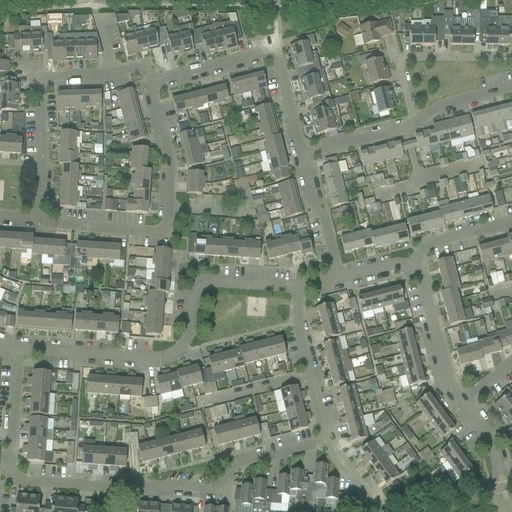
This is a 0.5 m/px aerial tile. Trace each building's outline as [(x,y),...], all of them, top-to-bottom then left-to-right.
[(461,29),(461,28),(461,25),(452,24),(452,12),(443,12),(443,18),(443,32),(449,32),(449,46),(461,46),(461,29)] [(461,29),(461,46),(473,46),(473,36),(473,33),(479,33),(479,19),(479,12),(472,12),(472,20),(472,29),(461,29)] [(114,16),(116,25),(130,21),(129,19),(128,15),(114,16)] [(422,46),(435,46),(435,39),(443,39),(443,32),(443,18),(433,18),(430,24),(430,28),(423,28),(422,28),(422,46)] [(485,46),(497,46),(497,28),(497,19),(479,19),(479,33),(485,33),(485,46)] [(497,28),(497,46),(510,46),(510,33),(510,19),(498,19),(497,19),(497,28)] [(375,24),(360,28),(362,35),(364,46),(380,42),(378,36),(381,35),(381,37),(392,34),(389,21),(375,25),(375,24)] [(220,24),(227,50),(237,47),(236,42),(242,40),(237,22),(232,24),(230,22),(223,24),(220,24)] [(415,48),(420,48),(421,46),(422,46),(422,28),(423,28),(423,22),(411,22),(410,25),(404,25),(404,29),(404,39),(410,39),(410,46),(415,46),(415,48)] [(143,28),(149,51),(160,48),(159,47),(164,45),(161,34),(160,29),(159,24),(143,28)] [(192,24),(177,28),(177,30),(178,36),(183,54),(194,51),(193,47),(198,46),(195,37),(194,31),(192,24)] [(210,27),(216,53),(227,50),(220,24),(218,25),(216,24),(212,25),(212,26),(210,27)] [(341,24),(335,32),(341,36),(347,28),(341,24)] [(199,30),(194,31),(195,37),(198,46),(203,44),(203,45),(205,55),(216,53),(210,27),(199,30)] [(19,36),(13,36),(14,50),(20,50),(20,55),(31,54),(31,35),(30,28),(27,28),(27,35),(19,36)] [(31,35),(31,54),(42,54),(42,52),(47,52),(47,35),(46,35),(46,28),(30,28),(31,35)] [(123,38),(128,57),(138,54),(132,28),(129,29),(130,37),(123,38)] [(135,28),(132,28),(138,54),(149,51),(144,33),(137,34),(136,30),(135,28)] [(169,43),(172,57),(183,54),(178,36),(177,30),(172,31),(174,37),(168,38),(165,28),(160,29),(161,34),(164,45),(164,44),(169,43)] [(85,35),(86,61),(97,61),(96,55),(102,55),(97,34),(85,35)] [(53,52),(53,62),(64,62),(63,36),(59,36),(59,43),(52,44),(52,35),(47,35),(47,52),(53,52)] [(63,36),(64,62),(75,62),(74,43),(74,35),(63,36)] [(74,43),(75,62),(86,61),(85,35),(74,35),(74,43)] [(289,47),(292,59),(310,54),(308,48),(316,46),(313,36),(295,40),(297,45),(289,47)] [(328,62),(329,66),(331,66),(340,64),(336,48),(333,49),(334,55),(331,56),(332,60),(335,59),(336,60),(328,62)] [(305,67),(306,72),(320,69),(318,63),(315,53),(310,54),(292,59),(295,70),(305,67)] [(2,54),(0,54),(0,79),(8,79),(7,73),(9,73),(8,62),(3,62),(2,54)] [(368,73),(371,85),(389,80),(387,70),(384,71),(381,60),(365,64),(368,73)] [(300,80),(303,91),(320,87),(327,85),(325,77),(323,70),(321,71),(320,69),(306,72),(304,73),(306,79),(300,80)] [(254,74),(258,91),(267,88),(263,72),(254,74)] [(246,76),(250,93),(258,91),(254,74),(246,76)] [(238,78),(242,95),(250,93),(246,76),(238,78)] [(230,80),(234,97),(242,95),(238,78),(230,80)] [(0,95),(19,95),(19,84),(14,84),(14,79),(8,79),(0,79),(0,95)] [(214,87),(218,105),(224,103),(223,101),(228,99),(225,85),(214,87)] [(214,87),(203,90),(207,105),(212,104),(213,106),(218,105),(214,87)] [(311,100),(313,106),(320,104),(324,103),(324,101),(330,99),(329,92),(322,94),(320,87),(303,91),(305,102),(311,100)] [(371,108),(374,116),(378,115),(393,111),(391,103),(395,102),(391,88),(382,90),(373,93),(368,94),(372,108),(371,108)] [(117,94),(119,102),(135,98),(133,89),(117,94)] [(203,90),(193,93),(197,110),(203,109),(202,106),(207,105),(203,90)] [(96,108),(96,111),(101,111),(101,92),(89,93),(90,108),(96,108)] [(74,109),(74,112),(80,112),(79,93),(68,94),(69,109),(74,109)] [(79,93),(80,112),(85,112),(85,108),(90,108),(89,93),(79,93)] [(191,109),(192,111),(197,110),(193,93),(183,95),(186,110),(191,109)] [(57,94),(58,113),(63,113),(63,109),(69,109),(68,94),(57,94)] [(0,95),(0,106),(1,107),(1,111),(16,111),(16,106),(19,106),(19,95),(0,95)] [(172,98),(176,115),(182,114),(181,112),(186,110),(183,95),(172,98)] [(334,101),(336,106),(336,107),(337,106),(348,104),(348,103),(350,103),(348,97),(345,98),(334,101)] [(119,102),(121,110),(138,106),(135,98),(119,102)] [(310,113),(313,125),(339,118),(334,100),(324,103),(320,104),(322,110),(310,113)] [(258,114),(259,120),(274,116),(271,105),(254,110),(255,115),(258,114)] [(494,108),(501,133),(508,131),(506,123),(510,121),(506,105),(494,108)] [(121,110),(123,118),(140,114),(138,106),(121,110)] [(487,127),(489,136),(496,134),(494,126),(499,124),(494,108),(483,111),(487,127)] [(475,130),(478,139),(485,137),(482,129),(487,127),(483,111),(471,114),(475,130)] [(209,113),(212,124),(219,122),(216,112),(209,113)] [(123,118),(125,126),(142,122),(140,114),(123,118)] [(258,126),(259,131),(277,126),(274,116),(259,120),(260,125),(258,126)] [(207,117),(199,119),(201,126),(204,126),(209,125),(207,117)] [(468,117),(457,119),(462,139),(463,144),(475,141),(468,117)] [(313,125),(316,136),(342,129),(339,118),(313,125)] [(446,122),(451,142),(462,139),(457,119),(446,122)] [(125,126),(127,134),(144,130),(142,122),(125,126)] [(435,125),(440,144),(451,142),(446,122),(435,125)] [(426,132),(430,147),(440,144),(435,125),(433,126),(434,130),(426,132)] [(263,135),(264,141),(279,137),(277,126),(259,131),(261,136),(263,135)] [(127,134),(130,143),(146,139),(144,130),(127,134)] [(179,135),(181,143),(198,140),(196,131),(179,135)] [(60,143),(75,144),(76,139),(79,139),(79,133),(61,132),(60,143)] [(418,148),(418,150),(430,147),(426,132),(414,135),(416,141),(412,142),(414,149),(418,148)] [(510,135),(501,137),(503,143),(503,144),(511,142),(510,135)] [(0,153),(10,154),(11,136),(6,136),(5,139),(0,138),(0,153)] [(10,154),(21,155),(22,140),(16,139),(16,136),(11,136),(10,154)] [(263,146),(265,152),(282,147),(279,137),(264,141),(266,146),(263,146)] [(181,143),(183,152),(200,148),(198,140),(181,143)] [(389,144),(393,159),(403,157),(402,152),(406,151),(404,144),(400,145),(399,142),(389,144)] [(59,154),(78,155),(78,150),(75,150),(75,144),(60,143),(59,154)] [(379,147),(383,162),(393,159),(389,144),(379,147)] [(183,152),(185,160),(201,156),(208,154),(206,146),(205,146),(200,148),(183,152)] [(268,156),(270,162),(285,158),(282,147),(265,152),(266,157),(268,156)] [(370,149),(373,164),(383,162),(379,147),(370,149)] [(128,159),(147,160),(148,149),(132,148),(132,154),(129,153),(128,159)] [(230,150),(232,159),(241,157),(239,148),(230,150)] [(359,152),(363,167),(373,164),(370,149),(359,152)] [(59,154),(59,165),(63,165),(74,166),(74,160),(77,160),(78,155),(59,154)] [(185,160),(187,168),(204,164),(201,156),(185,160)] [(269,167),(270,173),(287,168),(285,158),(270,162),(271,167),(269,167)] [(146,171),(147,160),(128,159),(128,164),(131,164),(131,170),(135,170),(146,171)] [(438,161),(440,168),(448,166),(446,159),(438,161)] [(345,162),(322,167),(325,178),(340,174),(347,172),(345,162)] [(62,176),(80,177),(81,172),(78,171),(78,166),(63,165),(62,176)] [(274,177),(275,183),(290,179),(287,168),(270,173),(271,178),(274,177)] [(131,181),(150,182),(150,171),(146,171),(135,170),(135,175),(132,175),(131,181)] [(187,183),(205,185),(205,179),(203,179),(203,173),(188,172),(187,183)] [(325,178),(327,188),(342,184),(340,174),(325,178)] [(385,187),(386,189),(390,188),(388,181),(384,182),(382,175),(376,176),(380,188),(385,187)] [(80,177),(62,176),(61,186),(76,187),(77,182),(80,182),(80,183),(83,183),(84,182),(85,182),(85,180),(85,177),(80,177)] [(368,186),(370,193),(374,192),(373,190),(380,188),(376,176),(370,178),(372,185),(368,186)] [(452,181),(455,190),(456,195),(466,192),(464,183),(462,176),(458,177),(459,179),(452,181)] [(85,180),(85,181),(96,181),(96,185),(94,185),(91,184),(90,189),(96,189),(102,189),(103,178),(95,178),(85,177),(85,180)] [(446,180),(438,182),(439,184),(440,189),(444,188),(448,187),(447,182),(446,180)] [(134,191),(149,193),(150,182),(131,181),(131,186),(134,186),(134,191)] [(294,181),(270,187),(272,196),(280,194),(296,190),(294,181)] [(189,195),(195,195),(201,195),(202,190),(204,190),(205,185),(187,183),(186,194),(189,195)] [(327,188),(330,197),(345,193),(342,184),(327,188)] [(60,197),(79,198),(79,193),(76,193),(76,187),(61,186),(60,197)] [(225,189),(227,197),(235,195),(233,187),(225,189)] [(280,194),(282,202),(298,198),(296,190),(280,194)] [(130,202),(148,203),(149,193),(134,191),(133,197),(130,197),(130,202)] [(330,197),(332,208),(347,204),(345,193),(330,197)] [(357,196),(361,209),(364,208),(366,207),(364,201),(362,201),(361,195),(357,196)] [(60,208),(75,209),(75,204),(78,204),(79,198),(60,197),(60,208)] [(478,199),(482,215),(493,212),(489,197),(478,199)] [(282,202),(284,210),(300,206),(298,198),(282,202)] [(374,198),(364,201),(366,207),(371,206),(373,213),(377,212),(375,205),(374,198)] [(456,199),(461,220),(472,217),(468,202),(459,204),(457,198),(456,199)] [(387,204),(390,214),(397,212),(397,209),(400,208),(398,199),(394,200),(394,202),(387,204)] [(446,201),(451,222),(461,220),(456,199),(446,201)] [(468,202),(472,217),(482,215),(478,199),(468,202)] [(438,214),(442,229),(444,228),(443,224),(451,222),(446,201),(437,204),(439,209),(440,213),(438,214)] [(132,213),(147,214),(148,203),(130,202),(126,202),(125,213),(132,213)] [(284,210),(286,218),(302,214),(300,206),(284,210)] [(340,209),(342,216),(349,215),(347,208),(340,209)] [(427,216),(432,233),(437,231),(436,230),(442,229),(438,214),(427,216)] [(417,219),(421,234),(429,232),(429,233),(432,233),(427,216),(417,219)] [(306,217),(293,220),(295,227),(307,223),(306,217)] [(406,222),(411,238),(415,237),(414,236),(421,234),(417,219),(406,222)] [(394,228),(397,243),(404,242),(405,243),(409,242),(404,226),(394,228)] [(383,231),(387,248),(390,247),(390,245),(397,243),(394,228),(383,231)] [(374,246),(375,249),(377,249),(373,234),(371,234),(370,230),(361,233),(365,248),(374,246)] [(382,247),(382,249),(387,248),(383,231),(373,234),(377,249),(382,247)] [(351,235),(355,251),(365,248),(361,233),(351,235)] [(0,239),(0,252),(10,253),(10,250),(11,235),(0,234),(0,239)] [(15,254),(21,254),(22,236),(11,235),(10,250),(15,251),(15,254)] [(340,238),(344,253),(355,251),(351,235),(340,238)] [(31,253),(32,240),(33,241),(33,236),(22,236),(21,254),(26,255),(26,252),(31,253)] [(285,238),(290,255),(300,252),(298,242),(297,237),(291,239),(291,236),(285,238)] [(300,252),(301,257),(312,254),(308,236),(302,238),(303,240),(298,242),(300,252)] [(499,243),(503,258),(511,255),(511,254),(511,252),(511,251),(511,248),(509,236),(507,237),(508,241),(499,243)] [(195,244),(189,244),(188,254),(194,254),(194,256),(205,256),(206,239),(201,238),(201,241),(195,240),(195,244)] [(276,243),(279,258),(290,255),(285,238),(280,239),(281,242),(276,243)] [(212,257),(215,257),(216,242),(211,242),(212,239),(206,239),(205,256),(212,257)] [(31,259),(36,259),(37,256),(42,257),(43,241),(33,241),(32,240),(31,259)] [(222,242),(216,242),(215,257),(226,258),(227,240),(222,240),(222,242)] [(227,240),(226,258),(237,259),(238,243),(233,243),(233,240),(227,240)] [(47,260),(53,261),(54,242),(43,241),(42,257),(47,257),(47,260)] [(244,244),(238,243),(237,259),(248,259),(249,242),(244,241),(244,244)] [(52,265),(69,266),(69,265),(69,259),(70,249),(70,245),(65,245),(65,243),(54,242),(53,261),(52,265)] [(260,245),(255,245),(255,242),(249,242),(248,259),(259,260),(260,245)] [(264,243),(269,260),(279,258),(276,243),(270,244),(270,242),(264,243)] [(489,245),(493,260),(503,258),(499,243),(489,245)] [(76,250),(70,249),(69,259),(69,265),(69,266),(68,271),(77,271),(78,266),(86,266),(86,263),(88,244),(76,244),(76,250)] [(86,263),(92,263),(92,260),(97,260),(98,245),(88,244),(86,263)] [(102,264),(108,264),(109,246),(98,245),(97,260),(103,261),(102,264)] [(478,248),(482,263),(493,260),(489,245),(478,248)] [(108,267),(124,268),(125,251),(120,251),(120,247),(109,246),(108,264),(108,267)] [(152,260),(170,262),(171,250),(156,249),(155,255),(153,255),(152,260)] [(452,258),(437,262),(439,273),(454,269),(452,258)] [(154,271),(169,272),(170,262),(152,260),(152,266),(155,266),(154,271)] [(473,270),(475,278),(482,276),(480,268),(473,270)] [(454,269),(439,273),(442,283),(457,279),(454,269)] [(151,282),(169,283),(169,272),(154,271),(154,277),(151,276),(151,282)] [(487,281),(488,288),(492,287),(492,285),(498,284),(494,271),(489,273),(491,280),(487,281)] [(19,281),(29,284),(30,277),(20,276),(19,281)] [(52,276),(51,286),(62,286),(63,277),(52,276)] [(457,279),(442,283),(444,292),(444,293),(456,290),(459,289),(457,279)] [(163,294),(168,294),(169,283),(151,282),(150,287),(153,287),(153,293),(163,294)] [(391,285),(388,286),(393,306),(394,312),(405,309),(404,303),(400,288),(393,289),(391,285)] [(379,293),(382,308),(393,306),(388,286),(384,287),(386,291),(379,293)] [(367,291),(372,311),(382,308),(379,293),(372,295),(371,290),(367,291)] [(444,292),(441,293),(444,304),(459,300),(456,290),(444,293),(444,292)] [(357,298),(361,314),(372,311),(367,291),(364,292),(365,296),(357,298)] [(162,304),(163,294),(153,293),(148,292),(148,298),(145,298),(145,302),(145,303),(162,304)] [(7,302),(15,304),(18,296),(10,293),(7,302)] [(348,300),(351,311),(357,309),(354,298),(348,300)] [(459,300),(444,304),(447,316),(467,310),(461,311),(459,300)] [(162,315),(162,304),(145,303),(144,309),(147,309),(147,313),(147,314),(162,315)] [(318,312),(320,319),(336,315),(333,304),(313,309),(314,313),(318,312)] [(447,316),(449,326),(464,323),(464,322),(469,321),(467,310),(447,316)] [(17,311),(16,329),(27,330),(28,314),(23,314),(23,312),(17,311)] [(4,328),(13,329),(14,318),(0,312),(0,316),(5,318),(4,328)] [(28,314),(27,330),(38,330),(39,313),(34,312),(34,315),(29,315),(28,314)] [(38,330),(49,331),(50,316),(50,313),(45,313),(39,313),(38,330)] [(49,331),(60,332),(61,314),(55,314),(55,316),(50,316),(49,331)] [(66,315),(61,314),(60,332),(71,333),(72,317),(66,317),(66,315)] [(74,331),(85,332),(86,314),(81,314),(80,316),(75,316),(74,331)] [(85,332),(96,333),(97,317),(91,317),(91,314),(86,314),(85,332)] [(143,324),(161,326),(162,315),(147,314),(141,314),(141,324),(143,324)] [(96,333),(106,333),(108,315),(103,315),(103,318),(97,317),(96,333)] [(106,333),(118,334),(119,319),(113,318),(113,316),(108,315),(106,333)] [(318,327),(318,330),(338,325),(336,315),(320,319),(322,326),(318,327)] [(393,324),(395,331),(409,327),(408,321),(393,324)] [(121,334),(130,335),(130,324),(122,323),(121,334)] [(145,336),(160,337),(161,326),(143,324),(143,330),(145,330),(145,336)] [(324,333),(325,340),(341,336),(338,325),(318,330),(319,334),(324,333)] [(395,334),(398,345),(417,340),(416,336),(412,337),(410,330),(395,334)] [(496,337),(500,353),(501,352),(500,349),(509,346),(506,331),(496,334),(497,337),(496,337)] [(269,336),(275,357),(286,355),(281,338),(274,340),(273,335),(269,336)] [(260,343),(264,360),(275,357),(269,336),(265,337),(267,342),(260,343)] [(486,340),(490,355),(500,353),(496,337),(486,340)] [(248,341),(254,363),(264,360),(260,343),(253,345),(252,340),(248,341)] [(398,345),(400,355),(416,351),(414,344),(418,343),(417,340),(398,345)] [(486,340),(477,342),(478,346),(481,357),(490,355),(486,340)] [(239,349),(244,367),(244,365),(254,363),(248,341),(245,342),(246,347),(239,349)] [(320,353),(321,356),(341,351),(338,341),(322,345),(324,352),(320,353)] [(462,350),(456,352),(460,367),(470,364),(466,349),(465,342),(462,342),(460,343),(462,350)] [(229,353),(234,370),(244,367),(239,349),(239,346),(235,347),(236,352),(229,353)] [(478,346),(466,349),(470,364),(480,361),(482,361),(481,357),(478,346)] [(217,351),(223,373),(234,370),(229,353),(222,355),(221,350),(217,351)] [(208,359),(212,376),(223,373),(217,351),(214,352),(215,357),(208,359)] [(326,359),(328,366),(343,362),(341,351),(321,356),(322,360),(326,359)] [(400,355),(403,366),(423,361),(422,357),(418,358),(416,351),(400,355)] [(326,374),(326,377),(346,372),(352,370),(350,360),(349,360),(328,366),(330,373),(326,374)] [(403,366),(406,376),(421,372),(419,365),(424,364),(423,361),(403,366)] [(185,365),(191,386),(202,384),(197,367),(190,368),(189,364),(185,365)] [(279,372),(280,376),(286,375),(283,364),(277,366),(279,372)] [(177,374),(181,389),(191,386),(185,365),(182,366),(183,370),(176,372),(176,374),(177,374)] [(204,369),(198,371),(202,384),(201,384),(204,396),(211,394),(206,377),(204,369)] [(49,384),(55,384),(56,373),(33,371),(32,379),(27,378),(27,382),(49,384)] [(165,372),(171,394),(181,391),(181,389),(177,374),(176,374),(170,376),(169,371),(165,372)] [(65,385),(71,385),(78,386),(79,375),(73,374),(73,372),(67,372),(67,374),(66,374),(65,385)] [(86,394),(97,395),(99,378),(99,373),(95,372),(95,378),(87,377),(86,394)] [(156,380),(160,396),(171,394),(165,372),(161,373),(163,378),(156,380)] [(332,380),(333,387),(349,383),(346,372),(326,377),(327,381),(332,380)] [(406,376),(408,387),(428,382),(427,378),(423,379),(421,372),(406,376)] [(97,395),(108,396),(110,374),(106,373),(105,378),(99,378),(97,395)] [(108,396),(119,397),(120,379),(113,379),(114,374),(110,374),(108,396)] [(119,397),(130,397),(131,375),(127,375),(127,380),(120,379),(119,397)] [(130,397),(141,398),(142,381),(135,380),(135,375),(131,375),(130,397)] [(212,376),(206,377),(211,394),(217,393),(213,376),(212,376)] [(391,380),(379,383),(380,388),(386,387),(388,385),(392,384),(391,380)] [(31,393),(48,394),(49,384),(27,382),(27,386),(32,386),(31,393)] [(336,398),(337,401),(356,396),(353,385),(338,389),(340,396),(336,398)] [(280,391),(283,402),(304,396),(303,392),(299,393),(297,386),(280,391)] [(493,406),(501,416),(511,407),(511,400),(511,399),(511,397),(511,396),(510,394),(511,393),(508,388),(498,395),(502,400),(493,406)] [(376,398),(377,402),(394,397),(392,389),(381,392),(382,396),(376,398)] [(48,405),(48,394),(31,393),(31,400),(26,400),(25,404),(48,405)] [(415,404),(422,413),(438,401),(436,398),(433,400),(428,394),(415,404)] [(283,402),(285,412),(302,408),(300,401),(305,400),(304,396),(283,402)] [(342,403),(343,411),(359,406),(356,396),(337,401),(337,405),(342,403)] [(385,404),(386,410),(397,408),(395,402),(394,397),(377,402),(378,406),(385,404)] [(422,413),(428,422),(441,412),(437,406),(440,404),(438,401),(422,413)] [(30,415),(47,416),(48,405),(25,404),(25,408),(30,408),(30,415)] [(218,407),(221,417),(227,416),(225,405),(218,407)] [(341,419),(342,422),(362,417),(359,406),(343,411),(345,417),(341,419)] [(212,408),(215,419),(221,417),(218,407),(212,408)] [(511,422),(511,407),(501,416),(508,425),(511,422)] [(285,412),(288,422),(310,417),(309,413),(304,414),(302,408),(285,412)] [(428,422),(435,430),(451,418),(449,415),(446,418),(441,412),(428,422)] [(288,422),(291,433),(308,429),(306,422),(311,421),(310,417),(288,422)] [(347,424),(349,431),(364,427),(362,417),(342,422),(343,426),(347,424)] [(24,429),(46,430),(47,419),(29,418),(29,425),(24,425),(24,429)] [(435,430),(442,439),(454,430),(450,423),(453,421),(451,418),(435,430)] [(244,422),(250,443),(254,442),(252,437),(259,436),(255,419),(244,422)] [(245,439),(246,444),(250,443),(244,422),(234,424),(238,441),(245,439)] [(224,427),(229,449),(233,448),(232,443),(238,441),(234,424),(224,427)] [(224,445),(225,450),(229,449),(224,427),(213,430),(217,446),(224,445)] [(346,440),(347,443),(367,438),(364,427),(349,431),(351,438),(346,440)] [(261,429),(264,440),(270,439),(267,428),(261,429)] [(28,440),(45,441),(46,430),(24,429),(23,433),(28,433),(28,440)] [(124,434),(125,445),(132,445),(131,434),(131,430),(125,430),(125,434),(124,434)] [(190,433),(195,455),(199,454),(198,449),(205,447),(201,431),(190,433)] [(191,451),(192,456),(195,455),(190,433),(179,436),(184,453),(191,451)] [(169,439),(175,461),(178,460),(177,455),(184,453),(179,436),(169,439)] [(170,457),(171,461),(175,461),(169,439),(159,441),(163,458),(170,457)] [(22,450),(45,452),(45,441),(28,440),(27,447),(22,447),(22,450)] [(82,455),(81,465),(89,465),(88,470),(92,471),(94,448),(94,442),(83,441),(82,447),(82,455)] [(148,444),(154,466),(157,465),(156,460),(163,458),(159,441),(148,444)] [(373,441),(360,450),(365,456),(361,459),(363,462),(380,450),(373,441)] [(439,453),(446,462),(459,452),(455,447),(458,444),(456,441),(439,453)] [(149,462),(150,467),(154,466),(148,444),(137,447),(142,464),(149,462)] [(92,471),(96,471),(96,466),(103,466),(104,449),(94,448),(92,471)] [(418,454),(422,460),(431,453),(427,448),(418,454)] [(110,472),(114,472),(115,450),(104,449),(103,466),(110,467),(110,472)] [(26,462),(44,463),(45,452),(22,450),(22,454),(27,455),(26,462)] [(114,472),(117,472),(118,467),(125,468),(126,451),(115,450),(114,472)] [(369,462),(373,468),(386,459),(380,450),(363,462),(365,465),(369,462)] [(446,462),(442,465),(449,474),(453,471),(469,458),(467,455),(463,458),(459,452),(446,462)] [(422,460),(426,465),(435,459),(431,453),(422,460)] [(449,474),(448,474),(454,483),(472,470),(467,464),(471,461),(469,458),(453,471),(449,474)] [(374,476),(376,479),(392,467),(386,459),(373,468),(377,474),(374,476)] [(307,488),(306,511),(313,511),(314,494),(317,493),(317,491),(325,491),(325,485),(326,486),(326,479),(327,465),(315,464),(314,485),(314,488),(307,488)] [(382,480),(386,486),(399,476),(392,467),(376,479),(378,482),(382,480)] [(298,511),(305,511),(306,511),(307,488),(301,487),(302,471),(290,470),(290,476),(288,503),(289,497),(296,498),(295,501),(298,504),(299,504),(298,511)] [(281,505),(288,506),(288,503),(290,476),(278,475),(277,491),(271,491),(270,494),(271,494),(270,504),(281,505)] [(325,491),(324,499),(325,499),(325,506),(335,507),(336,500),(338,480),(326,479),(326,486),(325,485),(325,491)] [(263,511),(270,511),(270,504),(271,494),(270,494),(265,494),(266,481),(253,480),(253,486),(252,509),(263,510),(263,511)] [(391,486),(395,490),(400,487),(396,482),(391,486)] [(417,487),(422,493),(427,489),(422,483),(417,487)] [(233,510),(233,511),(251,511),(252,509),(253,486),(241,485),(240,500),(234,500),(234,503),(233,510)] [(345,495),(355,509),(365,506),(352,490),(345,495)] [(10,509),(10,511),(27,511),(28,496),(17,496),(16,509),(10,509)] [(44,511),(44,510),(39,510),(40,497),(28,496),(27,511),(44,511)] [(64,511),(65,499),(52,498),(52,504),(45,504),(45,510),(44,510),(44,511),(64,511)] [(84,511),(85,507),(78,506),(78,500),(65,499),(64,511),(84,511)] [(147,511),(149,503),(138,502),(137,511),(147,511)] [(149,503),(147,511),(158,511),(159,503),(149,503)]
